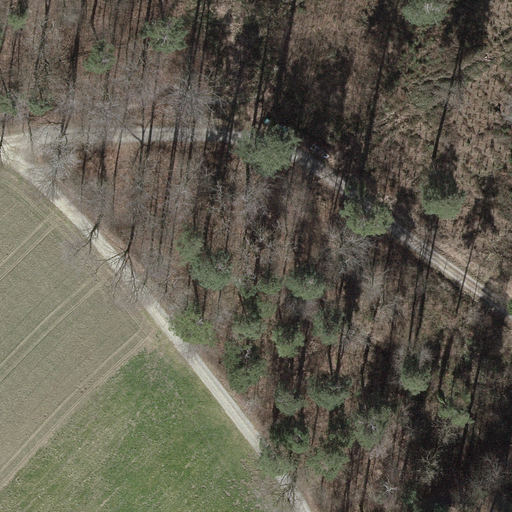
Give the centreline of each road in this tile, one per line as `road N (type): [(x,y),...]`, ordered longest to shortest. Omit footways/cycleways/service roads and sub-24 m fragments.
road 1 (track): [(2,156),(136,141),(292,150),(350,182),(465,282),(511,311)]
road 2 (track): [(298,511),(270,458),(75,210),(2,156)]
